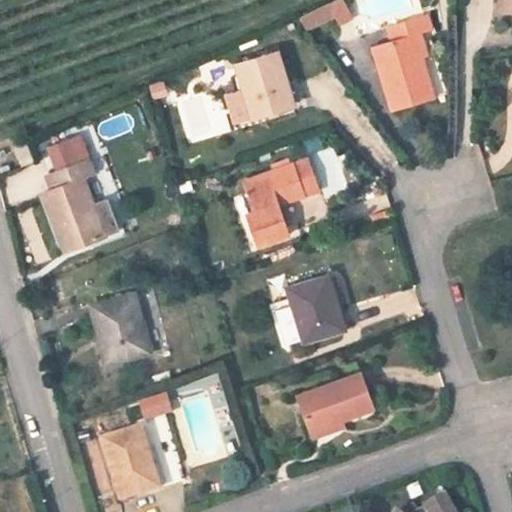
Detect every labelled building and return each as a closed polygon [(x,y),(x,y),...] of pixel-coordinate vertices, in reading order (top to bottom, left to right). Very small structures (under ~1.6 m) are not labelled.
[(334,14),(329,4),(301,17),(306,28),(334,14)] [(373,47),(393,111),(435,98),(422,57),(415,35),(421,33),(432,29),(428,15),(386,27),(391,42),(373,47)] [(428,56),(421,33),(415,35),(422,57),(428,56)] [(288,84),(278,53),(238,65),(245,89),(254,118),(294,105),(293,102),(288,84)] [(235,124),(254,118),(245,89),(226,95),(235,124)] [(26,143),(13,149),(21,166),(33,161),(26,143)] [(248,215),(259,246),(290,235),(279,205),(305,196),(319,191),(308,159),(294,165),(244,182),(249,195),(239,198),(237,203),(242,214),(245,216),(248,215)] [(54,192),(44,196),(66,251),(105,235),(94,206),(83,180),(94,176),(88,162),(48,177),(54,192)] [(107,200),(94,206),(105,235),(119,230),(107,200)] [(292,282),(293,287),(312,281),(310,276),(292,282)] [(304,341),(344,329),(350,327),(341,300),(336,302),(328,277),(312,281),(293,287),(288,289),(291,299),(279,302),(281,309),(277,311),(287,345),(304,340),(304,341)] [(135,294),(91,305),(106,364),(150,352),(135,294)] [(345,367),(349,378),(359,374),(356,363),(345,367)] [(359,374),(349,378),(298,397),(311,432),(343,420),(375,408),(362,373),(359,374)] [(345,426),(343,420),(311,432),(313,438),(345,426)] [(121,500),(160,488),(166,486),(156,454),(150,456),(141,427),(102,439),(121,500)] [(416,511),(455,511),(445,494),(426,504),(426,507),(419,511),(416,511)]
